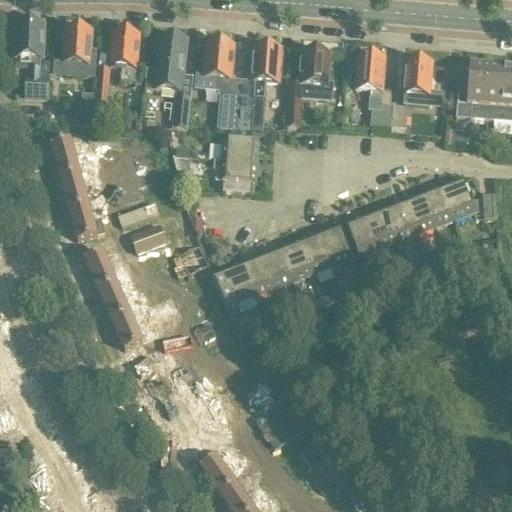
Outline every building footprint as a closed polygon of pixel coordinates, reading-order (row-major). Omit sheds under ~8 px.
[(14,29),(13,43),(15,43),(14,63),(28,63),(27,83),(24,83),(24,103),(47,104),(48,84),(41,84),(42,72),(41,72),(43,31),(14,29)] [(65,34),(62,67),(77,68),(76,81),(95,82),(97,55),(89,54),(91,36),(77,35),(76,33),(68,32),(67,34),(65,34)] [(108,37),(105,72),(118,74),(117,89),(137,91),(139,76),(136,76),(139,40),(124,39),(123,37),(117,36),(115,38),(108,37)] [(146,85),(145,94),(162,96),(162,93),(179,95),(181,78),(183,78),(187,45),(183,45),(183,43),(176,43),(174,44),(160,42),(157,67),(156,75),(147,74),(146,85)] [(196,76),(195,92),(221,94),(230,95),(231,84),(231,82),(234,51),(222,50),(221,48),(211,47),(210,48),(207,48),(204,77),(196,76)] [(238,132),(238,134),(251,135),(262,135),(265,87),(278,88),(281,55),(277,54),(276,52),(269,52),(267,54),(254,53),(252,84),(252,85),(254,85),(253,92),(241,91),(241,96),(239,113),(238,132)] [(327,87),(329,58),(326,58),(325,56),(317,55),(315,57),(302,57),(300,90),(303,90),(302,103),(332,105),(333,87),(327,87)] [(358,61),(355,93),(369,95),(368,114),(371,114),(370,132),(390,133),(391,111),(378,110),(379,96),(382,96),(384,63),(371,62),(370,60),(361,59),(360,61),(358,61)] [(406,65),(402,106),(427,108),(428,99),(430,100),(432,67),(429,66),(428,65),(420,64),(419,66),(406,65)] [(458,98),(456,122),(511,126),(511,72),(470,69),(467,99),(458,98)] [(95,99),(94,109),(106,111),(108,93),(96,92),(95,99)] [(172,99),(168,133),(184,134),(187,101),(172,99)] [(393,111),(391,132),(405,132),(406,116),(402,116),(402,112),(393,111)] [(220,112),(218,132),(235,134),(237,113),(220,112)] [(287,112),(285,131),(300,132),(301,113),(287,112)] [(448,135),(447,149),(466,151),(467,136),(448,135)] [(158,142),(150,144),(152,156),(160,154),(158,142)] [(222,144),(221,165),(257,167),(259,147),(222,144)] [(99,146),(63,155),(69,177),(105,168),(99,146)] [(176,153),(176,161),(190,162),(191,155),(176,153)] [(160,154),(152,156),(154,167),(162,166),(160,154)] [(190,162),(176,161),(174,161),(179,178),(189,179),(190,162)] [(213,164),(212,174),(214,176),(214,185),(219,186),(218,196),(253,199),(254,188),(256,188),(257,167),(221,165),(213,164)] [(105,168),(69,177),(74,198),(110,189),(105,168)] [(461,182),(441,190),(454,225),(474,217),(482,216),(482,225),(496,224),(494,200),(480,201),(481,204),(469,205),(461,182)] [(167,183),(159,186),(163,197),(171,195),(167,183)] [(110,189),(74,198),(80,219),(115,210),(110,189)] [(441,190),(422,197),(435,232),(454,225),(441,190)] [(171,195),(163,197),(168,208),(175,206),(171,195)] [(422,197),(403,204),(416,239),(435,232),(422,197)] [(185,201),(185,208),(189,222),(195,223),(197,202),(185,201)] [(403,204),(384,212),(397,246),(416,239),(403,204)] [(115,210),(80,219),(85,240),(121,231),(115,210)] [(384,212),(365,219),(378,254),(397,246),(384,212)] [(164,213),(132,220),(135,236),(168,229),(164,213)] [(365,219),(346,226),(359,261),(378,254),(365,219)] [(195,223),(189,222),(195,240),(202,241),(203,223),(195,223)] [(509,222),(501,223),(502,235),(510,234),(509,222)] [(182,225),(174,227),(179,238),(186,236),(182,225)] [(337,229),(318,237),(331,272),(350,264),(337,229)] [(121,231),(85,240),(91,262),(127,253),(121,231)] [(144,240),(151,262),(177,254),(171,232),(144,240)] [(318,237),(299,244),(312,279),(331,272),(318,237)] [(188,241),(181,244),(185,255),(192,253),(188,241)] [(299,244),(280,251),(293,286),(312,279),(299,244)] [(280,251),(261,259),(274,293),(276,299),(285,295),(283,290),(293,286),(280,251)] [(465,254),(447,261),(450,270),(469,262),(465,254)] [(444,256),(426,263),(428,271),(447,264),(444,256)] [(261,259),(242,266),(255,301),(274,293),(261,259)] [(426,263),(412,268),(415,276),(428,271),(426,263)] [(242,266),(211,278),(228,317),(238,313),(240,318),(255,312),(257,307),(255,301),(242,266)] [(132,268),(99,284),(109,305),(142,288),(132,268)] [(200,271),(193,274),(198,285),(205,282),(200,271)] [(400,273),(387,278),(390,286),(403,281),(400,273)] [(387,278),(366,286),(369,294),(390,286),(387,278)] [(205,282),(198,285),(203,296),(210,293),(205,282)] [(348,295),(341,297),(343,303),(362,296),(358,284),(351,286),(352,289),(347,291),(348,295)] [(142,288),(109,305),(119,324),(152,308),(142,288)] [(338,295),(318,303),(322,312),(343,303),(341,297),(339,298),(338,295)] [(316,305),(302,310),(305,318),(318,313),(316,305)] [(152,308),(119,324),(128,343),(161,327),(152,308)] [(222,309),(215,312),(219,323),(227,320),(222,309)] [(302,310),(281,318),(284,326),(305,318),(302,310)] [(227,320),(219,323),(224,334),(232,331),(227,320)] [(271,321),(264,324),(269,338),(276,335),(271,321)] [(255,335),(251,336),(254,343),(258,341),(259,342),(269,338),(264,324),(253,328),(255,335)] [(161,327),(128,343),(138,363),(171,347),(161,327)] [(0,345),(0,454),(2,454),(3,455),(43,437),(32,414),(34,413),(12,364),(9,366),(0,345)] [(171,347),(138,363),(148,383),(181,367),(171,347)] [(245,357),(238,360),(243,371),(250,368),(245,357)] [(250,368),(243,371),(247,382),(255,379),(250,368)] [(190,381),(160,402),(173,421),(203,400),(190,381)] [(259,398),(252,403),(259,413),(266,408),(259,398)] [(203,400),(173,421),(185,438),(216,417),(203,400)] [(266,408),(259,413),(266,422),(273,418),(266,408)] [(216,417),(185,438),(198,456),(228,435),(216,417)] [(228,435),(198,456),(210,474),(241,452),(228,435)] [(288,439),(281,443),(288,453),(295,449),(288,439)] [(241,452),(210,474),(224,492),(254,471),(241,452)] [(298,453),(292,458),(299,468),(305,463),(298,453)] [(21,484),(17,487),(34,511),(97,511),(73,476),(70,478),(56,457),(20,483),(21,484)] [(318,478),(334,502),(347,493),(330,469),(318,478)] [(320,484),(314,489),(321,499),(327,494),(320,484)] [(264,485),(233,506),(237,511),(264,511),(277,503),(264,485)] [(327,494),(321,499),(327,508),(334,504),(327,494)] [(282,511),(277,503),(264,511),(282,511)]
